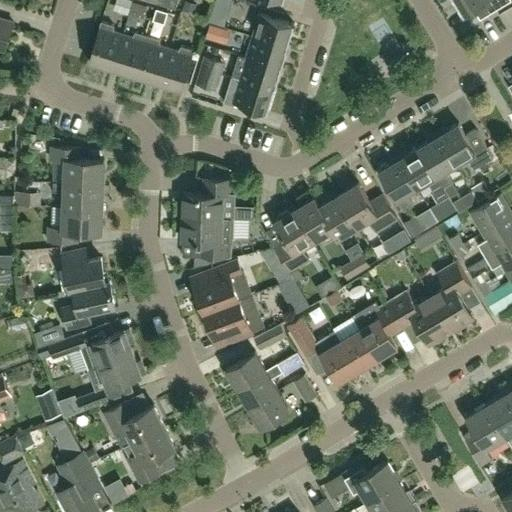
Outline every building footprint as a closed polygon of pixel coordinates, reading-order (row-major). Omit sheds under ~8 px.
[(115,11),(131,15),(134,4),(118,0),(115,11)] [(233,0),(215,0),(214,7),(230,12),(233,0)] [(456,0),(465,14),(487,0),(494,10),(510,0),(456,0)] [(253,34),(288,45),(295,23),(260,12),(253,34)] [(0,46),(5,48),(14,20),(0,15),(0,46)] [(113,66),(124,32),(115,29),(115,23),(102,19),(100,24),(90,59),(113,66)] [(136,73),(149,33),(136,29),(133,34),(124,32),(113,66),(136,73)] [(159,81),(170,46),(161,43),(161,37),(149,33),(136,73),(159,81)] [(282,67),(288,45),(253,34),(247,56),(282,67)] [(170,46),(159,81),(183,88),(193,53),(194,53),(195,48),(182,44),(179,49),(170,46)] [(201,65),(222,72),(226,61),(204,54),(201,65)] [(282,67),(247,56),(246,57),(239,55),(233,75),(240,77),(275,88),(282,67)] [(215,96),(222,72),(201,65),(194,90),(215,96)] [(268,111),(275,88),(240,77),(236,89),(232,88),(229,98),(268,111)] [(467,157),(474,168),(494,156),(477,127),(466,133),(460,122),(448,129),(448,128),(444,127),(437,130),(457,163),(467,157)] [(447,169),(457,163),(437,130),(431,134),(430,138),(431,139),(420,145),(444,186),(453,180),(447,169)] [(66,180),(104,181),(104,156),(80,155),(81,144),(52,144),(52,157),(66,157),(66,180)] [(450,194),(444,186),(420,145),(409,152),(409,151),(404,150),(398,154),(418,186),(428,180),(434,190),(432,192),(438,201),(450,194)] [(407,192),(418,186),(398,154),(392,157),(391,162),(380,169),(404,210),(414,204),(407,192)] [(231,194),(232,178),(209,177),(208,192),(185,191),(184,214),(224,216),(225,193),(231,194)] [(104,181),(66,180),(65,181),(54,181),(53,191),(59,192),(59,203),(65,203),(103,204),(104,181)] [(339,193),(358,224),(369,217),(376,229),(398,217),(383,193),(371,200),(359,181),(339,193)] [(483,230),(511,213),(511,209),(501,192),(471,210),(483,230)] [(338,236),(358,224),(339,193),(320,204),(315,196),(338,236)] [(337,236),(338,236),(315,196),(295,208),(313,239),(332,228),(337,236)] [(102,229),(103,204),(65,203),(64,224),(50,223),(49,238),(77,240),(78,228),(102,229)] [(295,208),(291,211),(286,210),(279,214),(278,218),(275,220),(286,239),(275,245),(290,269),(310,257),(303,245),(313,239),(295,208)] [(402,218),(411,234),(423,227),(413,211),(402,218)] [(486,255),(511,239),(511,213),(483,230),(487,238),(478,243),(486,255)] [(224,216),(184,214),(183,239),(207,240),(206,256),(228,257),(231,257),(234,217),(224,217),(224,216)] [(440,222),(421,233),(427,243),(446,232),(440,222)] [(411,240),(404,228),(394,235),(401,246),(411,240)] [(455,246),(464,241),(458,232),(449,237),(455,246)] [(506,269),(511,265),(511,239),(486,255),(493,267),(502,262),(506,269)] [(464,241),(455,246),(461,256),(469,251),(464,241)] [(71,286),(111,277),(111,276),(107,277),(101,254),(89,258),(86,246),(63,251),(71,286)] [(261,249),(268,260),(279,253),(275,246),(261,249)] [(351,258),(359,271),(371,264),(363,251),(351,258)] [(205,310),(241,296),(241,297),(252,293),(243,268),(242,268),(238,258),(193,275),(205,310)] [(348,278),(359,271),(351,258),(340,265),(348,278)] [(432,293),(453,327),(475,314),(462,293),(474,285),(458,259),(440,270),(448,284),(432,293)] [(479,286),(487,280),(481,271),(473,276),(479,286)] [(111,277),(71,286),(72,287),(74,287),(78,302),(64,305),(68,325),(93,320),(90,308),(116,302),(111,277)] [(487,280),(479,286),(484,295),(493,290),(487,280)] [(408,289),(390,300),(404,325),(405,326),(417,319),(430,341),(453,327),(432,293),(416,303),(408,289)] [(302,290),(287,299),(295,312),(310,303),(302,290)] [(241,296),(205,310),(218,344),(253,331),(253,330),(263,325),(256,305),(245,309),(241,297),(241,296)] [(378,302),(355,315),(361,327),(362,326),(380,356),(399,345),(392,332),(404,325),(390,300),(380,305),(378,302)] [(321,345),(303,314),(287,323),(305,355),(321,345)] [(261,347),(289,333),(282,322),(255,336),(261,347)] [(90,366),(134,348),(131,341),(135,338),(130,326),(93,340),(96,348),(84,352),(90,366)] [(360,368),(380,356),(362,326),(342,338),(360,368)] [(54,356),(88,343),(83,329),(49,341),(38,345),(42,355),(52,352),(54,356)] [(360,368),(342,338),(322,350),(340,380),(360,368)] [(134,348),(90,366),(96,382),(107,378),(109,384),(147,370),(142,358),(138,358),(134,348)] [(239,386),(268,369),(258,350),(228,368),(239,386)] [(251,405),(280,388),(274,377),(285,371),(280,362),(268,369),(239,386),(251,405)] [(0,394),(10,391),(3,370),(0,371),(0,394)] [(306,399),(319,392),(307,372),(295,379),(306,399)] [(83,408),(109,398),(105,386),(79,395),(83,408)] [(53,388),(36,394),(40,404),(56,397),(53,388)] [(280,388),(251,405),(262,425),(292,408),(280,388)] [(511,430),(511,397),(508,390),(487,403),(506,435),(511,430)] [(82,410),(76,393),(58,400),(65,417),(82,410)] [(133,440),(165,423),(155,402),(133,413),(126,399),(105,410),(117,435),(128,430),(133,440)] [(486,446),(506,435),(487,403),(466,414),(477,432),(466,438),(480,460),(491,454),(486,446)] [(47,424),(66,458),(82,450),(65,417),(47,424)] [(165,423),(133,440),(139,451),(128,456),(141,481),(162,470),(154,456),(176,445),(165,423)] [(0,453),(5,463),(26,452),(17,434),(0,442),(0,453)] [(83,450),(70,456),(60,462),(70,482),(58,489),(70,511),(93,511),(101,508),(91,489),(101,484),(83,450)] [(0,511),(26,511),(45,503),(23,458),(0,469),(0,511)] [(367,499),(400,480),(387,460),(367,472),(364,466),(346,477),(355,492),(361,489),(367,499)] [(374,511),(393,511),(412,501),(400,480),(367,499),(374,511)] [(318,511),(337,511),(327,496),(314,504),(318,511)] [(418,511),(412,501),(393,511),(418,511)]
